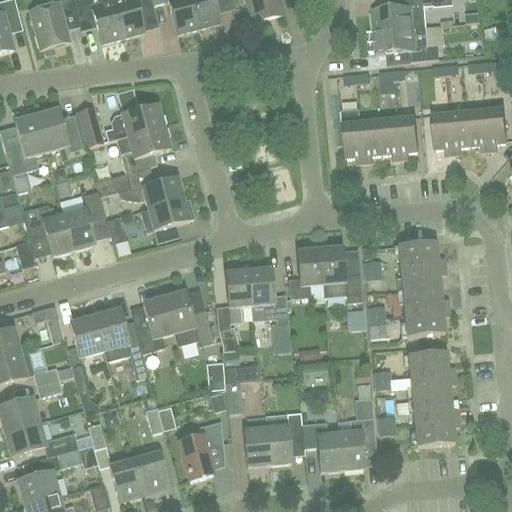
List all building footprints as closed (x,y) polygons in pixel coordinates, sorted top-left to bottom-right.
[(60,13),(73,10),(70,0),(51,0),(54,9),(29,15),(40,54),(69,46),(60,13)] [(110,0),(74,0),(77,9),(89,6),(101,48),(122,42),(112,4),(110,0)] [(112,4),(122,42),(144,36),(133,0),(125,0),(112,4)] [(198,33),(189,0),(168,0),(167,0),(166,0),(150,0),(153,10),(168,6),(177,39),(198,33)] [(212,0),(189,0),(198,33),(220,27),(212,0)] [(278,0),(244,0),(252,26),(284,18),(278,0)] [(372,13),(374,36),(426,31),(425,11),(434,10),(434,6),(441,5),(440,0),(404,0),(406,10),(372,13)] [(0,56),(13,53),(7,31),(20,28),(14,3),(0,6),(0,56)] [(485,56),(483,29),(449,31),(451,58),(485,56)] [(426,31),(374,36),(376,58),(410,55),(411,66),(439,63),(438,50),(444,50),(442,30),(426,31)] [(482,76),(494,75),(493,65),(481,66),(482,76)] [(482,76),(481,66),(468,67),(468,77),(482,76)] [(446,80),(458,78),(457,68),(445,69),(446,80)] [(446,80),(445,69),(432,70),(433,81),(446,80)] [(392,74),(393,85),(405,83),(404,73),(392,74)] [(393,85),(392,74),(379,76),(381,95),(393,93),(393,85)] [(357,88),(370,87),(369,77),(356,78),(357,88)] [(357,88),(356,78),(343,79),(344,89),(357,88)] [(330,100),(338,99),(336,81),(328,82),(330,100)] [(504,113),(503,113),(502,107),(491,107),(491,114),(485,115),(489,155),(497,155),(496,148),(507,147),(504,113)] [(157,109),(115,121),(111,127),(113,133),(104,135),(108,147),(116,144),(163,131),(157,109)] [(104,148),(94,112),(77,117),(86,153),(104,148)] [(359,113),(341,115),(346,162),(356,161),(357,168),(365,167),(361,127),(359,113)] [(46,157),(58,154),(61,166),(88,159),(86,153),(77,117),(60,122),(58,114),(36,120),(46,157)] [(489,155),(485,115),(467,116),(471,150),(481,149),(481,156),(489,155)] [(471,150),(467,116),(450,118),(453,159),(461,158),(460,151),(471,150)] [(453,159),(450,118),(431,120),(434,154),(445,153),(446,160),(453,159)] [(29,194),(24,176),(38,173),(35,160),(46,157),(36,120),(14,126),(21,151),(5,156),(13,185),(16,198),(29,194)] [(408,156),(418,155),(415,122),(396,123),(400,164),(408,163),(408,156)] [(400,164),(396,123),(379,125),(382,159),(392,158),(393,165),(400,164)] [(382,159),(379,125),(361,127),(365,167),(372,167),(372,160),(382,159)] [(126,178),(138,175),(152,171),(148,159),(169,154),(163,131),(116,144),(125,178),(126,178)] [(98,195),(99,200),(118,195),(120,203),(137,206),(144,204),(147,214),(183,204),(177,182),(141,192),(130,192),(126,178),(125,178),(96,186),(98,195)] [(16,198),(13,185),(7,187),(10,199),(0,201),(0,211),(18,207),(16,198)] [(105,222),(99,200),(98,195),(59,206),(63,219),(73,255),(94,250),(88,227),(105,222)] [(184,206),(183,204),(147,214),(140,216),(146,237),(189,225),(189,224),(193,223),(188,204),(184,206)] [(0,231),(7,229),(6,225),(22,221),(21,216),(18,207),(0,211),(0,231)] [(21,216),(22,221),(28,243),(45,238),(51,261),(73,255),(63,219),(51,222),(47,209),(21,216)] [(118,222),(106,225),(113,248),(125,244),(118,222)] [(21,273),(34,269),(28,246),(15,249),(21,273)] [(402,295),(440,292),(439,280),(446,279),(444,262),(437,262),(436,246),(398,249),(402,295)] [(346,307),(355,307),(356,315),(364,314),(363,306),(362,306),(360,278),(345,279),(342,252),(319,254),(324,302),(346,300),(346,307)] [(324,302),(319,254),(297,256),(301,303),(311,302),(311,307),(324,306),(324,302)] [(363,276),(381,274),(380,265),(362,267),(363,276)] [(276,329),(288,327),(285,300),(274,301),(271,273),(247,275),(252,326),(275,324),(276,329)] [(381,274),(363,276),(364,285),(381,283),(381,274)] [(252,326),(247,275),(225,277),(229,328),(241,327),(240,312),(250,311),(251,326),(252,326)] [(440,292),(402,295),(406,341),(444,338),(443,321),(449,321),(448,303),(441,304),(440,292)] [(198,351),(213,347),(204,315),(191,319),(185,296),(164,302),(177,351),(197,346),(198,351)] [(135,334),(141,354),(142,358),(165,352),(162,341),(173,338),(177,351),(164,302),(142,308),(149,330),(135,334)] [(368,328),(385,326),(384,310),(367,312),(368,328)] [(34,328),(46,325),(52,348),(63,345),(54,311),(31,317),(34,328)] [(106,366),(130,360),(136,384),(148,381),(142,358),(141,354),(131,357),(120,314),(95,321),(104,355),(103,356),(106,366)] [(363,314),(347,316),(349,334),(365,332),(363,314)] [(104,355),(95,321),(69,328),(79,362),(103,356),(104,355)] [(0,335),(0,362),(19,357),(10,323),(1,325),(3,335),(0,335)] [(385,326),(368,328),(370,344),(387,343),(385,326)] [(222,356),(240,354),(234,331),(218,335),(222,349),(222,356)] [(273,334),(259,335),(260,349),(274,348),(273,334)] [(325,372),(325,355),(303,356),(304,373),(325,372)] [(408,359),(412,405),(450,402),(449,390),(456,389),(454,372),(447,372),(446,356),(408,359)] [(0,389),(26,382),(19,357),(0,362),(0,389)] [(72,373),(73,380),(78,398),(90,395),(83,370),(72,373)] [(62,396),(56,375),(55,372),(32,378),(39,402),(62,396)] [(232,382),(243,382),(245,421),(267,420),(265,373),(232,374),(232,382)] [(375,394),(392,393),(390,375),(373,376),(375,394)] [(266,386),(267,402),(280,401),(279,385),(266,386)] [(229,418),(242,417),(239,386),(225,387),(229,418)] [(142,404),(145,415),(151,438),(163,435),(153,401),(142,404)] [(0,423),(4,436),(38,427),(32,402),(0,410),(0,423)] [(414,428),(415,439),(416,451),(455,447),(453,435),(453,431),(459,431),(459,424),(458,413),(451,414),(450,402),(412,405),(414,428)] [(303,441),(301,429),(300,417),(286,418),(287,430),(265,432),(269,470),(291,468),(289,442),(303,441)] [(378,440),(395,439),(394,420),(377,422),(378,440)] [(362,448),(375,447),(373,422),(349,425),(350,437),(338,438),(342,475),(364,473),(362,448)] [(205,453),(223,448),(221,426),(199,432),(201,440),(179,446),(189,486),(213,480),(205,453)] [(38,427),(4,436),(10,461),(45,452),(38,427)] [(342,475),(338,438),(326,439),(325,427),(301,429),(303,441),(304,453),(317,452),(319,477),(342,475)] [(94,454),(105,451),(99,428),(87,431),(94,454)] [(269,470),(265,432),(243,434),(247,472),(269,470)] [(83,474),(98,470),(92,450),(78,454),(75,442),(51,449),(59,475),(81,468),(83,474)] [(143,499),(168,492),(159,457),(134,464),(143,499)] [(143,499),(134,464),(109,471),(118,505),(143,499)] [(225,472),(228,492),(238,491),(235,471),(225,472)] [(24,510),(58,501),(51,475),(17,485),(24,510)] [(94,511),(109,511),(103,489),(89,493),(94,511)] [(61,511),(58,501),(24,510),(24,511),(72,511),(72,510),(66,511),(61,511)]
